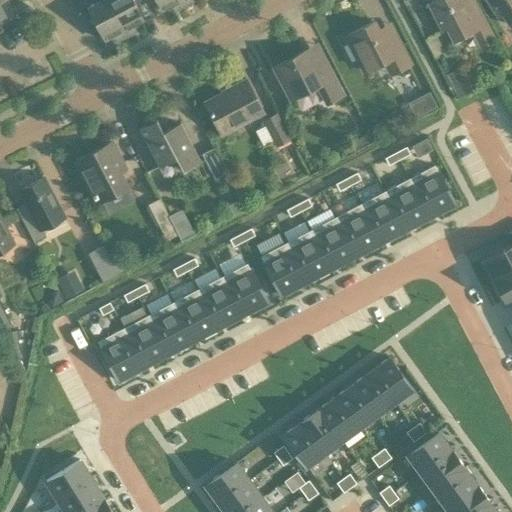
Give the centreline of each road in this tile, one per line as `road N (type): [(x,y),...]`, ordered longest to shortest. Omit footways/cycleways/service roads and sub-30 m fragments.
road 1 (residential): [(119,423),(435,256)]
road 2 (residential): [(99,93),(286,0)]
road 3 (residential): [(435,256),(511,399)]
